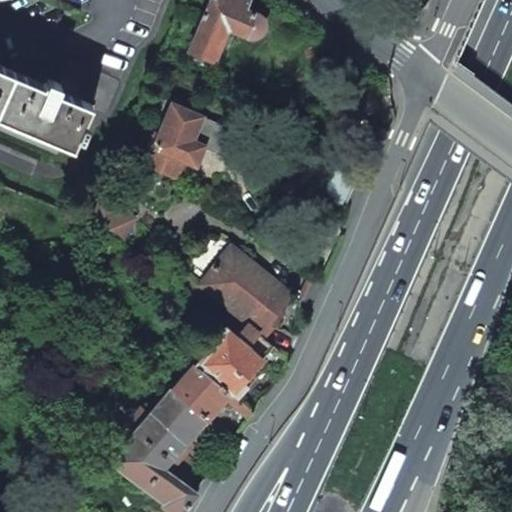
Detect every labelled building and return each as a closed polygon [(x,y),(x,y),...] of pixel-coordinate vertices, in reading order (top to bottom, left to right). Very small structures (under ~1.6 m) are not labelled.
[(240,0),(209,0),(189,48),(214,59),(227,27),(248,36),(254,37),(258,35),(261,32),(263,28),(263,23),(261,19),(259,16),(256,13),(244,9),(238,6),(240,0)] [(247,0),(240,0),(238,6),(244,9),(247,0)] [(0,116),(72,147),(77,137),(82,139),(87,126),(82,123),(86,114),(90,115),(93,108),(105,113),(119,82),(69,60),(59,84),(11,64),(9,69),(0,65),(0,116)] [(241,132),(171,102),(154,141),(150,139),(140,162),(175,177),(183,158),(195,163),(203,146),(231,157),(241,132)] [(135,218),(101,194),(90,220),(93,222),(120,244),(135,218)] [(90,220),(73,213),(68,226),(88,233),(93,222),(90,220)] [(231,247),(201,283),(200,284),(247,321),(244,323),(260,336),(261,336),(262,336),(273,323),(268,320),(289,294),(231,247)] [(190,274),(176,290),(223,327),(225,325),(234,335),(244,323),(247,321),(200,284),(201,283),(190,274)] [(191,363),(237,399),(248,386),(241,380),(272,345),(262,336),(261,336),(260,336),(244,323),(234,335),(225,325),(223,327),(191,363)] [(237,399),(191,363),(171,386),(206,418),(224,398),(247,418),(252,411),(237,399)] [(206,418),(171,386),(109,457),(107,459),(172,511),(182,511),(197,492),(163,466),(206,418)] [(43,418),(12,399),(0,415),(29,438),(43,418)]
